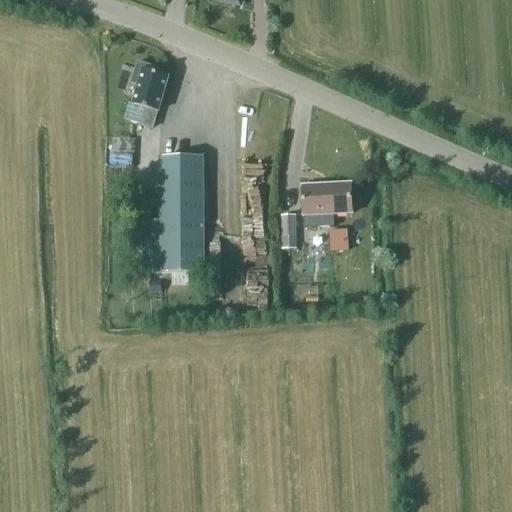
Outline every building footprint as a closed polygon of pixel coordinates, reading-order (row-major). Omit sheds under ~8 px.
[(168,78),(157,75),(158,71),(136,64),(130,86),(135,87),(129,105),(143,109),(138,126),(152,130),(168,78)] [(124,153),(124,164),(132,164),(132,153),(124,153)] [(142,222),(142,241),(142,275),(180,274),(189,274),(203,274),(201,159),(156,159),(156,222),(142,222)] [(352,215),(350,183),(299,186),(301,218),(302,217),(332,216),(352,215)] [(332,216),(302,217),(303,230),(333,229),(332,216)] [(280,218),(281,251),(297,251),(296,218),(280,218)] [(189,274),(180,274),(181,288),(189,288),(189,274)] [(159,283),(148,284),(149,295),(160,295),(159,283)]
